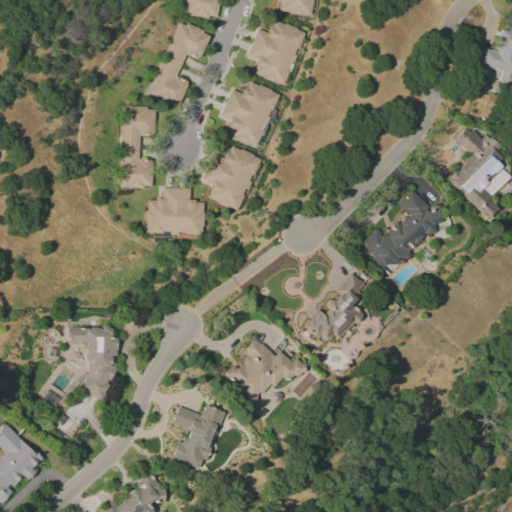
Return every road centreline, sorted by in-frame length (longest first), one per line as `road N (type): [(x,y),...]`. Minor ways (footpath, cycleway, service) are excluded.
road 1 (residential): [(471,0),(447,36),(425,125),(329,225),(305,238)]
road 2 (residential): [(184,329),(124,443),(51,511)]
road 3 (residential): [(241,0),(180,149)]
